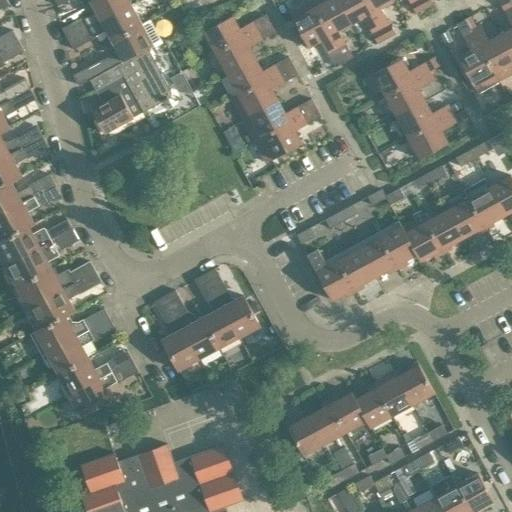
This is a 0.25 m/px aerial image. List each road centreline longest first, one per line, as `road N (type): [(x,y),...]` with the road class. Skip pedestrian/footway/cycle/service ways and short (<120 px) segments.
road 1 (residential): [(511,476),(427,321),(396,312),(348,336),(307,331),(242,223)]
road 2 (residential): [(242,223),(150,274),(129,274),(112,259),(61,143),(53,47),(32,0)]
road 3 (unknown): [(112,259),(131,336),(161,381)]
road 4 (residential): [(242,223),(356,157)]
